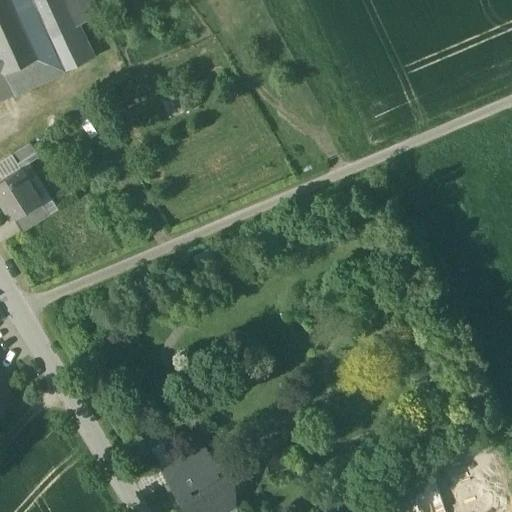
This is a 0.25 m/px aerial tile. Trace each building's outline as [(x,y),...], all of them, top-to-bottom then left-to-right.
[(12,0),(0,0),(0,64),(3,71),(38,56),(12,0)] [(12,0),(38,56),(47,77),(90,57),(75,24),(89,18),(81,0),(12,0)] [(101,12),(94,0),(81,0),(89,18),(101,12)] [(3,71),(0,72),(0,98),(47,77),(38,56),(3,71)] [(161,105),(167,121),(184,114),(178,98),(161,105)] [(29,142),(11,154),(17,163),(35,152),(29,142)] [(41,201),(20,167),(0,179),(0,198),(12,218),(13,218),(41,201)] [(41,201),(13,218),(21,232),(50,214),(41,201)] [(0,404),(9,399),(0,384),(0,404)] [(131,426),(147,451),(169,438),(153,412),(131,426)] [(201,442),(162,465),(173,483),(212,460),(201,442)] [(173,483),(172,484),(181,499),(184,497),(188,503),(191,511),(215,511),(229,507),(223,491),(228,463),(212,460),(173,483)] [(435,475),(431,477),(442,509),(446,508),(493,492),(492,490),(487,474),(482,460),(435,475)] [(442,509),(431,477),(435,475),(430,463),(408,471),(421,511),(446,511),(446,508),(442,509)] [(495,471),(487,474),(492,490),(500,487),(495,471)]
